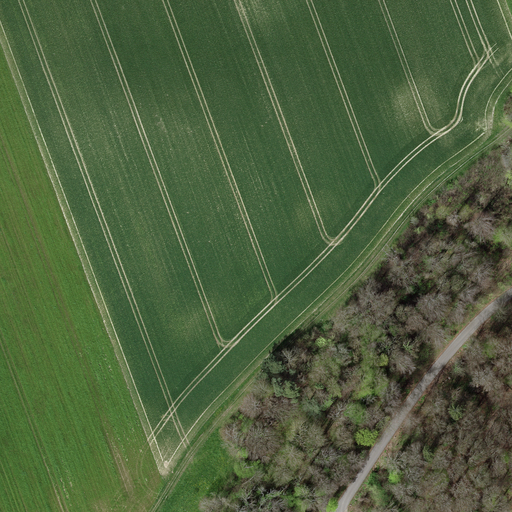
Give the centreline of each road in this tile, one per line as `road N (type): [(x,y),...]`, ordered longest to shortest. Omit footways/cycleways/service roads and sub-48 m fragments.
road 1 (track): [(511,88),(207,436),(156,511)]
road 2 (unclassified): [(337,511),(383,438),(478,318),(511,292)]
